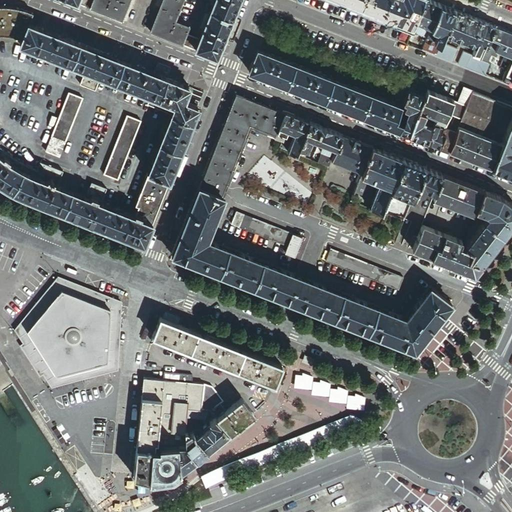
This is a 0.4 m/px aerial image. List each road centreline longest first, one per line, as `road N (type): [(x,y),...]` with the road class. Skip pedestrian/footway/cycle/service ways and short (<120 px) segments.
road 1 (residential): [(146,275),(120,469),(125,490),(138,496),(164,494),(272,415),(305,336)]
road 2 (residential): [(511,305),(186,176)]
road 3 (residential): [(511,188),(226,75)]
road 4 (residential): [(511,96),(268,0)]
road 5 (residential): [(28,0),(226,75)]
road 6 (residential): [(305,336),(146,275)]
road 7 (residential): [(146,275),(0,220)]
road 8 (primary): [(224,511),(364,452)]
